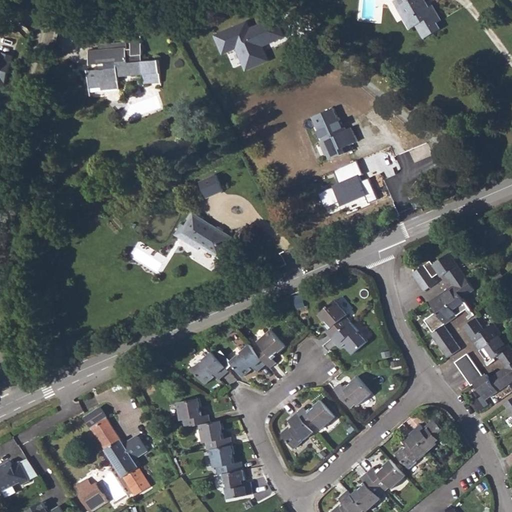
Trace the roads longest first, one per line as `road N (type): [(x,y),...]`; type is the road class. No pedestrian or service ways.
road 1 (tertiary): [(10,400),(378,249)]
road 2 (residential): [(56,0),(11,138),(0,314)]
road 3 (residential): [(313,367),(252,412),(279,479),(299,500)]
road 4 (residential): [(299,500),(428,384)]
road 5 (unknown): [(65,377),(70,409),(43,432),(40,445),(81,511)]
road 6 (residential): [(428,384),(486,454),(504,511)]
road 7 (tertiary): [(378,249),(511,188)]
road 8 (residential): [(378,249),(396,321),(428,384)]
